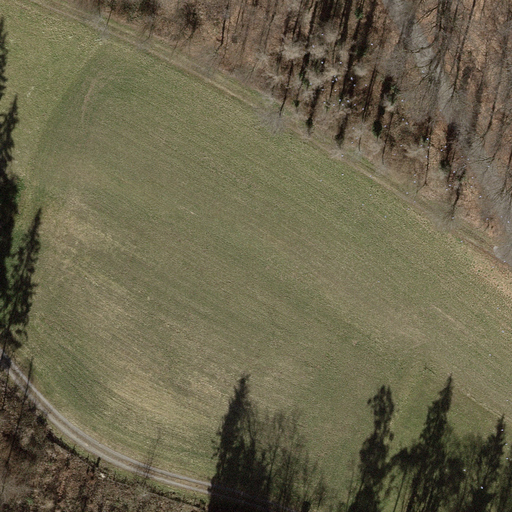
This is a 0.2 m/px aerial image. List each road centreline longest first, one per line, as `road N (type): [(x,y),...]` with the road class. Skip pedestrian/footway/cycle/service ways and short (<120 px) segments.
road 1 (track): [(48,0),(317,133),(511,266)]
road 2 (track): [(282,511),(124,461),(74,433),(0,345)]
road 3 (residential): [(397,0),(511,212)]
